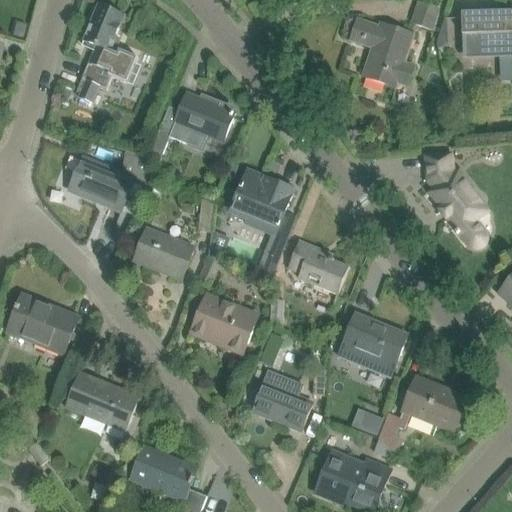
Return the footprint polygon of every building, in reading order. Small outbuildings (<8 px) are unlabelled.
[(419,3),(412,25),(432,31),(439,10),(419,3)] [(117,56),(114,54),(120,41),(116,39),(125,17),(113,13),(113,10),(106,7),(103,9),(100,7),(83,47),(95,52),(90,64),(92,65),(91,66),(89,65),(78,91),(82,92),(79,99),(92,104),(99,88),(105,90),(111,77),(128,84),(138,59),(119,51),(117,56)] [(511,12),(499,13),(462,14),(462,19),(463,47),(463,54),(500,54),(500,59),(511,58),(511,12)] [(416,66),(405,63),(414,36),(381,25),(380,28),(358,21),(351,42),(352,42),(353,38),(376,46),(374,54),(372,53),(363,78),(396,89),(401,87),(408,89),(416,66)] [(448,21),(439,51),(449,47),(448,21)] [(23,40),(27,26),(15,22),(11,36),(23,40)] [(187,95),(180,112),(170,108),(149,161),(160,165),(170,139),(203,152),(208,137),(224,143),(236,115),(187,95)] [(123,213),(135,184),(145,188),(151,173),(149,172),(151,162),(125,154),(122,176),(82,160),(69,191),(123,213)] [(488,213),(470,190),(473,187),(463,175),(459,178),(456,174),(455,174),(453,172),(452,155),(425,158),(427,182),(434,191),(430,194),(448,217),(446,219),(457,233),(456,234),(458,237),(459,235),(468,246),(469,248),(471,249),(472,249),(473,250),(476,250),(478,250),(479,250),(481,249),(482,249),(484,248),(485,246),(486,245),(487,243),(487,242),(487,240),(487,239),(487,238),(487,237),(487,235),(486,234),(485,233),(477,222),(488,213)] [(281,166),(270,161),(265,171),(276,176),(281,166)] [(240,166),(233,163),(227,177),(235,179),(240,166)] [(245,178),(231,214),(278,233),(295,191),(274,182),(272,189),(245,178)] [(202,200),(199,233),(212,234),(215,205),(202,200)] [(147,231),(135,261),(183,280),(195,250),(147,231)] [(275,235),(266,259),(278,264),(287,241),(275,235)] [(322,251),(300,242),(289,270),(301,275),(299,280),(338,296),(350,269),(334,262),(335,262),(331,260),(330,262),(319,258),(322,251)] [(209,258),(198,285),(210,290),(221,263),(209,258)] [(511,278),(500,292),(511,302),(511,278)] [(17,312),(8,334),(64,356),(79,319),(23,296),(19,307),(17,307),(16,311),(17,312)] [(207,297),(192,334),(244,355),(259,318),(207,297)] [(271,302),(270,329),(282,330),(284,302),(271,302)] [(408,337),(356,316),(338,359),(390,381),(408,337)] [(314,372),(313,397),(326,398),(328,372),(314,372)] [(265,385),(253,414),(302,433),(313,405),(300,400),(305,387),(270,373),(265,385)] [(140,398),(81,374),(67,410),(126,434),(140,398)] [(469,400),(417,379),(403,413),(401,419),(389,415),(379,439),(379,440),(395,454),(404,444),(395,436),(398,429),(404,431),(410,416),(455,434),(469,400)] [(47,424),(37,419),(28,407),(17,416),(38,443),(39,444),(47,424)] [(379,439),(386,422),(373,416),(366,433),(379,439)] [(51,460),(39,444),(38,443),(29,451),(41,468),(51,460)] [(145,450),(133,481),(184,500),(182,507),(187,509),(185,511),(202,511),(207,498),(189,491),(191,487),(192,487),(194,480),(193,480),(197,472),(145,450)] [(374,511),(392,471),(377,465),(367,461),(362,473),(330,460),(316,495),(334,502),(336,499),(367,511),(374,511)]
